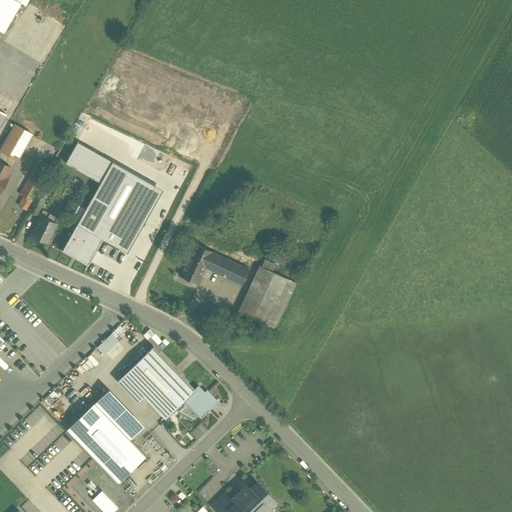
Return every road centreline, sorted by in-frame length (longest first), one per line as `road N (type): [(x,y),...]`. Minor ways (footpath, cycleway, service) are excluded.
road 1 (residential): [(0,240),(181,324),(252,399)]
road 2 (residential): [(252,399),(133,511)]
road 3 (residential): [(252,399),(362,511)]
